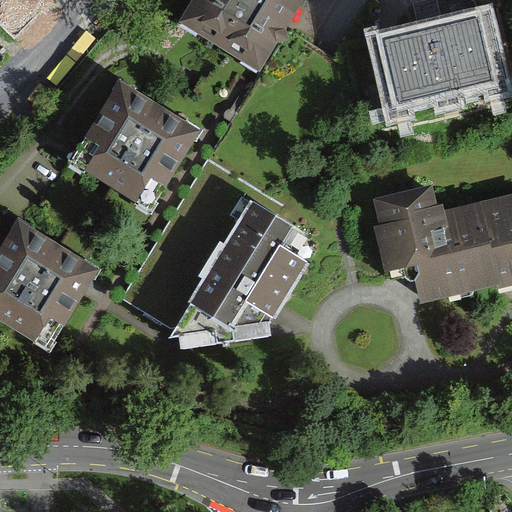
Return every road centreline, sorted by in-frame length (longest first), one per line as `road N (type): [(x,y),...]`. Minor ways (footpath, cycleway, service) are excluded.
road 1 (secondary): [(272,492),(118,449),(0,448)]
road 2 (secondary): [(511,454),(335,492),(272,492)]
